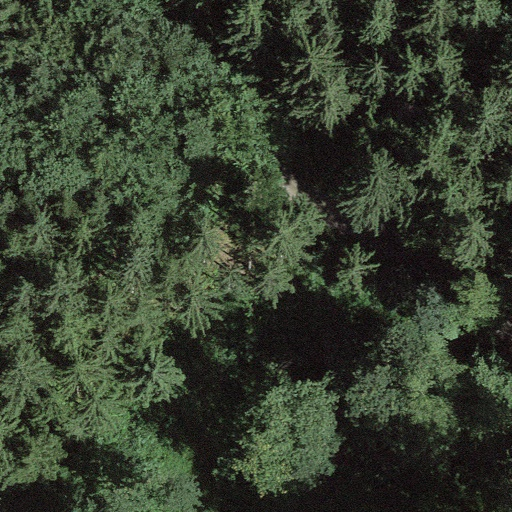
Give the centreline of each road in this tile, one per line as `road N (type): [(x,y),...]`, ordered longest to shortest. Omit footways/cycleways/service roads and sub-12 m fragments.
road 1 (track): [(511,351),(412,261),(312,205),(251,153),(130,0)]
road 2 (track): [(0,186),(312,205)]
